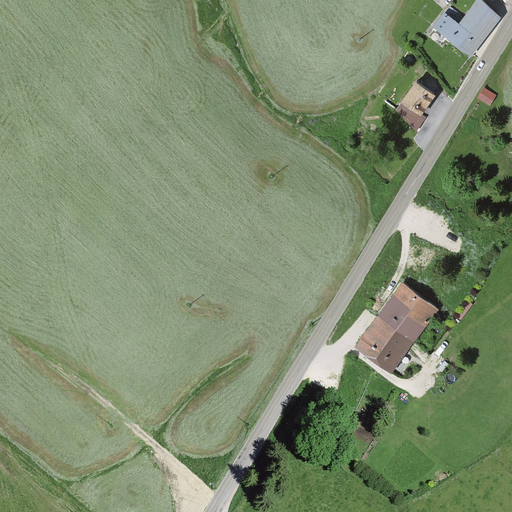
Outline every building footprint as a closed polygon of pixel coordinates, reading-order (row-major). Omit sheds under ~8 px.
[(470,53),(500,16),(483,0),(477,0),(466,15),(453,5),(435,26),(470,53)] [(419,130),(428,116),(423,112),(436,92),(418,80),(399,111),(419,130)] [(497,97),(487,90),(481,98),(492,106),(497,97)] [(405,283),(396,295),(412,309),(409,313),(424,325),(437,306),(405,283)] [(412,309),(396,295),(380,315),(412,340),(424,325),(409,313),(412,309)] [(412,340),(380,315),(358,345),(390,370),(412,340)]
